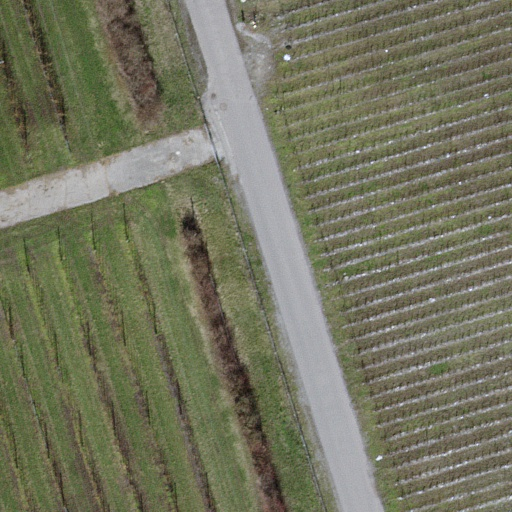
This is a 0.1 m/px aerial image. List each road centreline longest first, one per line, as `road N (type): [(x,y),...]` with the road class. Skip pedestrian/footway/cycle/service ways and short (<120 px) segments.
road 1 (track): [(359,511),(200,0)]
road 2 (track): [(241,139),(0,218)]
